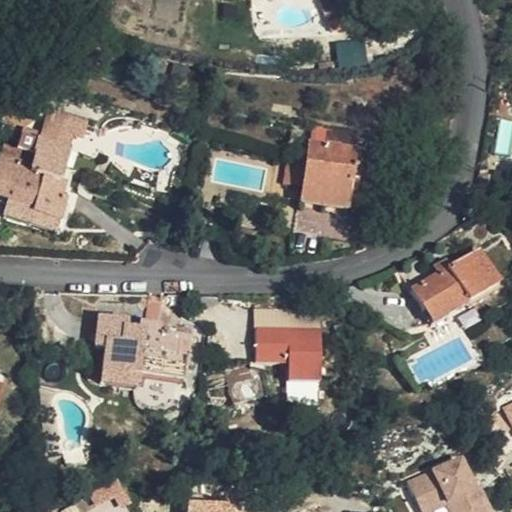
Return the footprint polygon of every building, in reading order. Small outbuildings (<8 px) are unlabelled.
[(63,20),(46,7),(37,22),(52,35),(63,20)] [(75,131),(81,115),(52,104),(45,119),(75,131)] [(34,132),(28,149),(24,166),(17,163),(20,146),(0,138),(0,190),(1,191),(0,194),(0,208),(43,224),(54,196),(49,193),(54,177),(52,175),(64,145),(34,132)] [(294,165),(291,184),(337,189),(344,141),(298,134),(295,151),(294,165)] [(24,166),(28,149),(20,146),(17,163),(24,166)] [(280,162),(294,165),(295,151),(281,149),(280,162)] [(275,181),(291,184),(294,165),(280,162),(276,162),(275,181)] [(337,189),(291,184),(289,197),(335,202),(337,189)] [(488,277),(467,244),(401,282),(419,316),(488,277)] [(90,363),(127,370),(128,363),(175,372),(185,325),(176,322),(175,332),(146,327),(133,325),(116,322),(116,312),(87,308),(83,337),(93,341),(90,363)] [(133,325),(146,327),(147,317),(134,316),(133,325)] [(309,370),(311,321),(246,318),(244,350),(277,351),(276,369),(309,370)] [(124,381),(127,370),(90,363),(88,375),(124,381)] [(511,395),(503,399),(511,423),(511,395)] [(449,511),(488,511),(469,454),(408,474),(420,511),(432,511),(448,507),(449,511)] [(189,502),(187,511),(239,511),(240,505),(189,502)]
